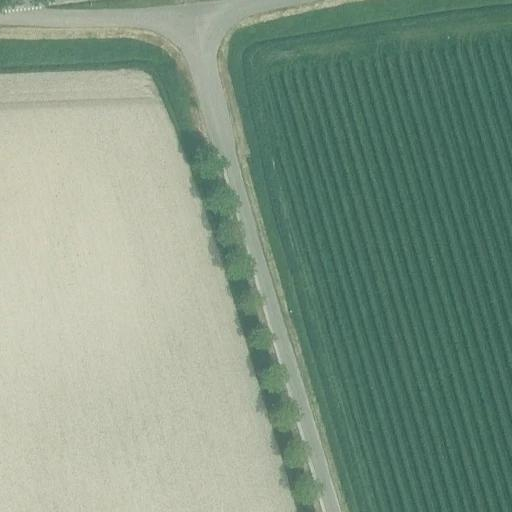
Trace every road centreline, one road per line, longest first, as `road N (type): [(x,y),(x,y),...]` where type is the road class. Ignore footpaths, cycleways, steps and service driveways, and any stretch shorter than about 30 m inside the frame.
road 1 (unclassified): [(331,511),(192,22)]
road 2 (unclassified): [(0,13),(192,22)]
